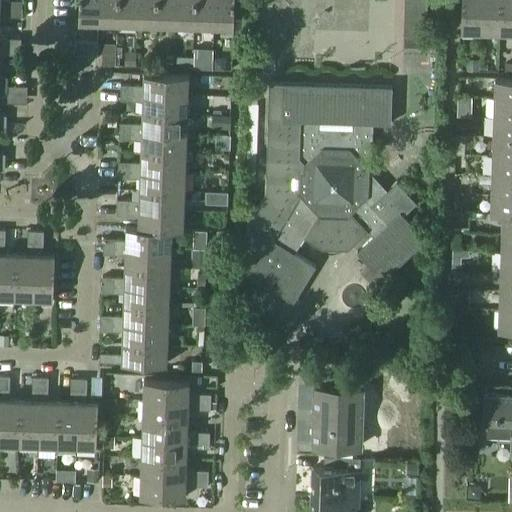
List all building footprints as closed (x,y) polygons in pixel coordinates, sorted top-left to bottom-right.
[(0,0),(0,7),(21,9),(22,0),(0,0)] [(78,0),(78,19),(98,19),(99,0),(78,0)] [(99,0),(98,19),(117,20),(117,0),(99,0)] [(117,0),(117,20),(137,20),(137,0),(117,0)] [(137,0),(137,20),(154,21),(154,0),(137,0)] [(154,0),(154,21),(175,22),(175,0),(154,0)] [(175,0),(175,22),(193,22),(194,0),(175,0)] [(194,0),(193,22),(213,23),(213,0),(194,0)] [(213,0),(213,23),(233,23),(233,0),(213,0)] [(426,0),(404,0),(403,38),(425,38),(426,0)] [(461,0),(461,31),(480,32),(481,0),(461,0)] [(481,0),(480,32),(499,33),(500,0),(481,0)] [(511,0),(500,0),(499,33),(511,33),(511,0)] [(0,7),(0,16),(21,17),(21,9),(0,7)] [(0,38),(0,46),(20,47),(20,39),(0,38)] [(107,42),(106,52),(116,52),(116,43),(107,42)] [(0,53),(20,55),(20,47),(0,46),(0,53)] [(125,52),(124,65),(136,66),(136,52),(125,52)] [(116,56),(102,55),(102,64),(116,64),(116,56)] [(212,59),(212,70),(224,70),(225,58),(212,58),(212,59)] [(195,59),(195,69),(212,70),(212,59),(195,59)] [(479,59),(468,59),(467,70),(478,70),(479,59)] [(120,85),(120,93),(188,96),(188,75),(143,73),(143,86),(120,85)] [(511,78),(494,78),(493,98),(511,98),(511,78)] [(251,226),(229,261),(254,276),(294,300),(315,265),(295,252),(304,237),(322,248),(348,248),(368,230),(373,235),(356,250),(367,262),(381,278),(425,238),(404,215),(417,203),(413,199),(409,195),(406,191),(397,181),(388,190),(369,170),(369,161),(371,159),(371,156),(372,133),(372,122),(391,123),(392,86),(300,83),(277,82),(269,82),(265,191),(265,193),(246,224),(251,226)] [(28,86),(6,85),(0,84),(0,92),(6,92),(6,101),(27,102),(28,86)] [(120,93),(120,101),(142,102),(142,113),(187,115),(188,96),(120,93)] [(511,98),(493,98),(493,117),(511,117),(511,98)] [(119,124),(119,131),(186,133),(187,115),(142,113),(141,124),(119,124)] [(218,115),(218,128),(230,129),(230,115),(218,115)] [(511,117),(493,117),(492,134),(511,135),(511,117)] [(119,131),(119,139),(141,140),(140,151),(186,153),(186,134),(119,131)] [(216,134),(216,148),(229,149),(230,135),(216,134)] [(511,136),(492,136),(492,155),(511,155),(511,136)] [(118,162),(117,170),(185,172),(186,153),(140,151),(140,163),(118,162)] [(511,155),(492,155),(491,174),(511,175),(511,155)] [(117,170),(117,178),(140,179),(140,190),(184,192),(185,172),(117,170)] [(511,175),(491,174),(490,194),(511,194),(511,175)] [(117,200),(116,208),(183,210),(184,192),(140,190),(139,201),(117,200)] [(209,191),(208,204),(227,204),(227,192),(209,191)] [(511,194),(490,194),(490,213),(502,213),(511,213),(511,194)] [(116,208),(116,215),(138,216),(138,227),(171,229),(183,230),(183,210),(116,208)] [(511,213),(502,213),(501,233),(511,233),(511,213)] [(103,238),(102,246),(170,248),(171,229),(138,227),(125,227),(125,239),(103,238)] [(0,229),(0,297),(15,298),(16,253),(5,252),(6,230),(0,229)] [(16,253),(15,298),(33,298),(36,231),(28,230),(27,253),(16,253)] [(36,231),(33,298),(53,299),(54,254),(43,254),(43,231),(36,231)] [(194,231),(193,249),(206,250),(206,231),(194,231)] [(511,233),(501,233),(500,252),(511,252),(511,233)] [(125,254),(124,266),(169,267),(170,248),(102,246),(102,253),(125,254)] [(193,249),(193,268),(205,269),(206,250),(193,249)] [(511,252),(500,252),(500,271),(511,271),(511,252)] [(461,255),(452,255),(452,267),(460,267),(461,255)] [(102,277),(101,284),(169,287),(169,268),(124,266),(124,277),(102,277)] [(459,279),(460,271),(452,271),(452,283),(459,283),(459,279)] [(470,272),(460,271),(459,279),(470,279),(470,272)] [(511,271),(500,271),(499,290),(511,290),(511,271)] [(101,284),(101,292),(102,292),(124,293),(123,305),(168,306),(169,287),(101,284)] [(461,289),(452,289),(451,308),(460,308),(461,289)] [(511,290),(499,290),(498,310),(511,310),(511,290)] [(100,315),(100,323),(167,326),(168,306),(123,305),(123,316),(101,315),(100,315)] [(194,307),(194,325),(204,325),(204,307),(194,307)] [(511,310),(498,310),(498,330),(511,330),(511,310)] [(100,323),(99,331),(100,331),(123,332),(122,343),(166,344),(167,326),(100,323)] [(313,332),(299,332),(299,347),(323,348),(323,339),(313,339),(313,332)] [(0,334),(0,345),(8,346),(9,335),(0,334)] [(100,353),(99,361),(166,364),(166,344),(122,343),(122,353),(100,353)] [(2,376),(0,434),(0,443),(19,444),(20,400),(9,399),(9,393),(10,376),(2,376)] [(314,393),(312,445),(361,447),(363,393),(363,378),(327,376),(327,388),(314,388),(314,393)] [(20,400),(19,444),(38,444),(40,377),(33,377),(32,393),(32,400),(20,400)] [(40,377),(38,444),(57,445),(58,400),(47,400),(47,393),(48,378),(40,377)] [(58,400),(57,445),(76,446),(78,378),(70,378),(70,393),(70,401),(58,400)] [(78,378),(76,446),(96,446),(98,402),(85,401),(86,393),(86,379),(78,378)] [(144,393),(143,399),(211,402),(211,394),(188,393),(188,381),(144,380),(144,393)] [(511,395),(483,394),(481,437),(511,438),(511,395)] [(117,399),(105,398),(105,410),(116,410),(117,399)] [(143,399),(143,418),(187,420),(188,409),(210,410),(211,402),(143,399)] [(187,420),(143,419),(142,438),(209,440),(210,432),(187,431),(187,420)] [(104,436),(104,448),(114,449),(115,437),(104,436)] [(142,438),(141,457),(186,459),(186,447),(209,448),(209,440),(142,438)] [(141,457),(141,476),(208,479),(208,471),(186,470),(186,459),(141,457)] [(311,468),(310,495),(359,497),(360,459),(328,457),(328,469),(311,468)] [(406,463),(406,475),(416,475),(416,463),(406,463)] [(99,469),(87,468),(87,482),(99,482),(99,469)] [(64,472),(56,472),(56,480),(64,481),(64,472)] [(208,486),(208,479),(141,476),(140,496),(184,497),(184,486),(208,486)] [(112,477),(103,477),(103,486),(112,486),(112,477)] [(479,483),(478,483),(477,483),(475,484),(474,485),(473,486),(472,487),(472,488),(472,489),(472,490),(472,491),(472,492),(473,494),(474,495),(476,495),(477,496),(478,496),(480,495),(481,495),(483,494),(483,493),(484,492),(484,491),(484,490),(484,489),(484,488),(484,487),(483,485),(482,484),(480,483),(479,483)] [(358,511),(359,497),(310,495),(309,511),(358,511)]
